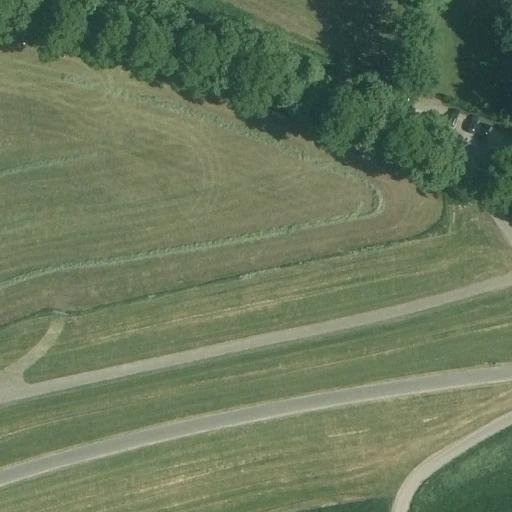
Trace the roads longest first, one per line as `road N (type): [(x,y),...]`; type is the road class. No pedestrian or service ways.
road 1 (track): [(0,384),(34,386),(392,312),(511,278)]
road 2 (residential): [(75,0),(212,34),(511,163)]
road 3 (track): [(511,420),(431,468),(401,511)]
